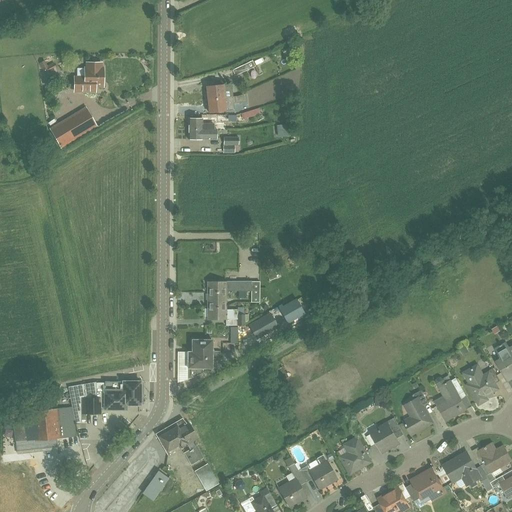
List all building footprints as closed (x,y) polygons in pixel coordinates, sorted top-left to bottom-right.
[(252,60),(232,69),(234,75),(255,66),(252,60)] [(103,86),(103,67),(101,67),(101,62),(87,62),(87,67),(85,67),(85,76),(75,76),(74,91),(94,91),(94,86),(103,86)] [(42,69),(48,80),(52,78),(52,77),(53,77),(54,76),(55,75),(56,73),(56,71),(56,69),(55,68),(55,67),(55,66),(54,63),(42,69)] [(232,90),(231,85),(223,85),(206,86),(207,100),(224,97),(233,96),(232,90)] [(233,96),(224,97),(207,100),(208,112),(226,111),(226,110),(242,108),(241,102),(246,102),(245,93),(237,96),(233,96)] [(61,147),(96,126),(85,108),(50,129),(61,147)] [(258,108),(242,113),(244,118),(260,114),(258,108)] [(188,118),(188,128),(216,129),(216,123),(202,123),(202,118),(188,118)] [(292,136),(291,124),(279,124),(280,136),(292,136)] [(216,139),(216,129),(188,128),(188,138),(216,139)] [(223,144),(223,153),(234,153),(234,144),(238,144),(238,137),(223,137),(223,144)] [(276,277),(273,268),(266,271),(269,280),(276,277)] [(207,281),(207,292),(226,292),(226,281),(207,281)] [(251,282),(251,297),(259,297),(259,282),(251,282)] [(207,292),(207,306),(226,306),(226,292),(207,292)] [(280,309),(287,322),(304,312),(297,300),(280,309)] [(207,306),(207,320),(226,320),(226,319),(233,319),(233,309),(226,309),(226,306),(207,306)] [(249,325),(257,339),(278,327),(270,313),(249,325)] [(192,351),(187,351),(188,368),(191,368),(191,376),(193,377),(202,372),(202,368),(212,368),(212,358),(222,358),(222,353),(220,353),(220,351),(212,351),(212,339),(192,339),(192,351)] [(511,348),(511,349),(507,343),(503,346),(503,345),(500,346),(501,347),(497,349),(504,363),(499,366),(508,381),(511,378),(511,348)] [(489,373),(483,376),(478,366),(468,372),(474,382),(469,385),(479,404),(488,399),(485,395),(498,388),(496,384),(489,373)] [(501,381),(493,368),(488,372),(489,373),(496,384),(501,381)] [(85,384),(68,387),(70,399),(72,406),(72,407),(75,423),(80,423),(80,414),(96,414),(101,414),(101,408),(104,408),(126,409),(126,404),(140,405),(140,404),(140,382),(140,381),(104,381),(104,382),(85,384)] [(452,381),(442,386),(448,398),(437,404),(447,422),(468,410),(468,409),(463,400),(452,381)] [(429,403),(422,391),(414,395),(416,400),(420,398),(424,405),(429,403)] [(473,406),(468,397),(463,400),(468,409),(473,406)] [(416,400),(406,406),(412,417),(404,421),(412,435),(434,423),(424,405),(420,398),(416,400)] [(17,423),(13,424),(15,441),(22,441),(30,440),(33,439),(33,441),(60,438),(75,436),(74,428),(72,407),(72,406),(64,407),(65,417),(58,418),(57,408),(47,409),(47,408),(46,407),(44,407),(43,409),(43,410),(16,413),(17,423)] [(405,434),(395,417),(388,422),(389,424),(390,424),(398,438),(405,434)] [(185,424),(182,420),(158,434),(169,453),(197,437),(188,422),(185,424)] [(398,438),(390,424),(389,424),(372,434),(382,451),(399,442),(398,438)] [(368,444),(362,432),(356,436),(358,438),(364,447),(368,444)] [(364,447),(358,438),(349,443),(353,450),(341,457),(350,474),(361,468),(365,465),(365,466),(372,462),(364,447)] [(501,447),(497,450),(493,443),(480,450),(484,458),(492,472),(493,471),(500,466),(501,467),(511,460),(507,452),(504,454),(501,447)] [(203,458),(196,446),(185,453),(192,464),(203,458)] [(480,450),(479,448),(473,451),(479,461),(484,458),(480,450)] [(467,453),(445,466),(454,482),(464,476),(464,477),(467,476),(470,482),(468,484),(468,485),(481,477),(476,469),(467,453)] [(285,460),(293,474),(298,471),(290,457),(285,460)] [(310,470),(309,471),(313,478),(319,488),(336,478),(327,461),(310,470)] [(208,464),(196,471),(207,490),(219,483),(208,464)] [(307,466),(299,470),(306,482),(313,478),(309,471),(310,470),(307,466)] [(488,478),(482,466),(476,469),(481,477),(483,481),(488,478)] [(306,482),(299,470),(298,471),(293,474),(296,479),(297,479),(300,485),(306,482)] [(434,470),(422,477),(421,475),(412,481),(413,483),(421,497),(432,491),(436,498),(446,492),(442,485),(442,483),(441,480),(439,480),(434,470)] [(160,472),(145,494),(153,499),(168,478),(160,472)] [(503,476),(491,483),(494,488),(502,484),(507,482),(506,481),(503,476)] [(511,477),(506,481),(507,482),(502,484),(509,498),(511,496),(511,477)] [(296,479),(279,488),(289,506),(306,496),(300,485),(297,479),(296,479)] [(421,497),(413,483),(407,487),(414,501),(421,497)] [(400,487),(386,495),(386,496),(380,500),(381,503),(386,511),(394,511),(399,509),(400,511),(410,507),(400,487)] [(270,492),(253,502),(255,502),(259,510),(255,511),(273,511),(272,508),(277,505),(270,492)] [(386,511),(381,503),(374,507),(376,511),(386,511)]
